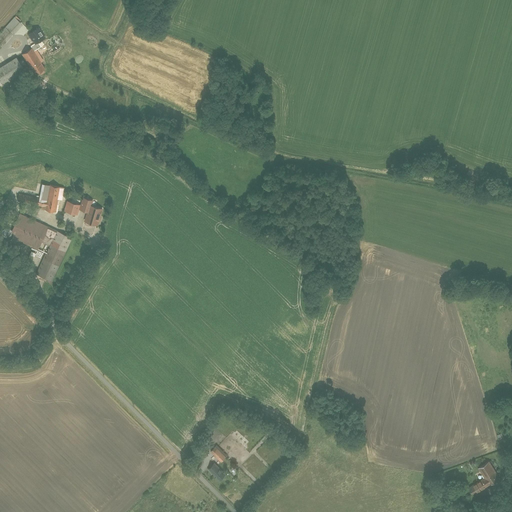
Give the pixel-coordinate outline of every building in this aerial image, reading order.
[(15,16),(0,33),(0,43),(3,46),(23,23),(15,16)] [(38,27),(28,33),(34,43),(44,36),(38,27)] [(31,48),(22,54),(34,72),(43,67),(31,48)] [(16,56),(0,66),(0,81),(1,83),(24,68),(16,56)] [(64,187),(42,182),(39,198),(37,204),(42,205),(41,208),(56,211),(58,199),(61,199),(64,187)] [(37,204),(39,198),(20,194),(19,201),(37,204)] [(91,204),(92,199),(82,196),(80,204),(79,208),(87,211),(89,211),(91,204)] [(80,204),(67,200),(65,210),(77,214),(79,208),(80,204)] [(84,220),(97,224),(102,208),(91,204),(89,211),(87,211),(84,220)] [(47,226),(19,214),(10,235),(37,248),(40,241),(47,226)] [(47,226),(40,241),(50,245),(56,231),(47,226)] [(37,273),(52,280),(72,238),(56,231),(50,245),(37,273)] [(70,305),(62,322),(67,324),(76,308),(70,305)] [(227,455),(217,445),(211,451),(221,461),(227,455)] [(202,461),(206,450),(202,449),(198,459),(202,461)] [(500,478),(490,461),(479,467),(485,477),(469,487),(473,494),(500,478)] [(225,473),(214,463),(208,469),(219,479),(225,473)]
